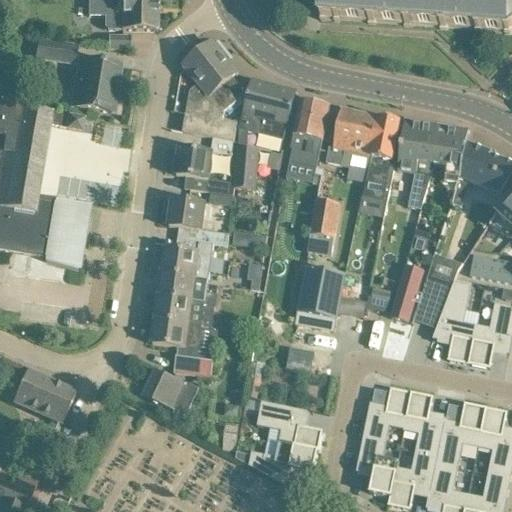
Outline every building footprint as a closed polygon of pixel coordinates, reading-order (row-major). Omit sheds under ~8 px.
[(157,0),(88,0),(89,19),(105,19),(105,30),(108,33),(122,33),(157,34),(157,0)] [(511,0),(322,0),(321,22),(510,36),(511,34),(511,0)] [(109,38),(109,53),(131,53),(131,38),(109,38)] [(36,61),(74,67),(77,49),(39,42),(36,61)] [(225,114),(246,97),(233,80),(239,76),(214,45),(185,68),(200,86),(191,94),(183,135),(235,144),(238,125),(223,122),(225,114)] [(121,68),(102,65),(79,61),(71,109),(114,116),(117,95),(120,96),(122,83),(119,83),(121,68)] [(0,106),(6,108),(10,83),(0,81),(0,106)] [(284,143),(297,94),(252,82),(239,132),(239,151),(238,163),(235,191),(255,192),(259,152),(249,151),(249,134),(261,137),(284,143)] [(319,167),(330,110),(301,103),(294,138),(314,142),(309,165),(319,167)] [(6,108),(0,106),(0,251),(46,259),(45,263),(78,273),(79,271),(77,271),(84,231),(75,230),(79,206),(56,202),(38,199),(50,126),(79,132),(81,121),(6,108)] [(380,120),(372,118),(342,112),(334,151),(330,150),(327,166),(342,169),(366,173),(368,159),(373,160),(380,120)] [(393,163),(401,124),(380,120),(373,160),(379,161),(371,201),(388,205),(391,191),(396,164),(393,163)] [(436,144),(439,127),(406,123),(398,175),(416,178),(414,193),(410,209),(424,212),(428,197),(434,178),(435,167),(436,159),(429,158),(432,144),(436,144)] [(463,176),(467,145),(469,132),(439,127),(436,144),(432,144),(429,158),(436,159),(435,167),(449,169),(447,183),(443,187),(454,205),(463,176)] [(511,185),(511,164),(492,157),(493,154),(467,145),(463,176),(454,205),(462,208),(469,190),(476,177),(502,198),(511,185)] [(227,162),(225,184),(209,182),(212,156),(181,151),(177,178),(187,179),(185,192),(234,199),(235,191),(238,163),(227,162)] [(280,170),(282,157),(260,154),(258,167),(280,170)] [(511,201),(498,217),(491,229),(511,240),(511,201)] [(212,208),(205,207),(174,202),(170,229),(180,231),(178,242),(214,247),(227,249),(229,237),(202,233),(204,218),(210,219),(212,208)] [(341,207),(326,204),(317,202),(311,236),(334,241),(341,207)] [(254,249),(256,238),(236,234),(234,245),(254,249)] [(213,258),(214,247),(178,242),(177,253),(167,251),(163,276),(209,282),(211,276),(213,258)] [(414,324),(413,327),(416,320),(438,328),(436,333),(437,333),(437,332),(439,328),(455,286),(458,277),(464,267),(453,263),(447,261),(435,257),(423,296),(420,306),(415,320),(414,324)] [(511,265),(475,258),(471,279),(511,286),(511,265)] [(259,291),(264,269),(253,266),(248,289),(259,291)] [(418,295),(425,274),(407,269),(392,321),(409,326),(415,305),(420,306),(423,296),(418,295)] [(335,335),(338,321),(342,297),(346,278),(306,270),(296,327),(335,335)] [(206,296),(209,282),(163,276),(160,298),(217,306),(218,298),(206,296)] [(468,367),(477,328),(463,325),(468,300),(453,297),(434,341),(451,345),(447,362),(468,367)] [(214,326),(217,306),(160,298),(157,322),(222,332),(223,327),(214,326)] [(468,367),(490,371),(493,353),(509,357),(511,341),(511,309),(495,306),(490,330),(477,328),(468,367)] [(482,310),(479,327),(490,328),(493,312),(482,310)] [(222,332),(157,322),(153,347),(179,350),(175,376),(195,378),(211,381),(213,365),(198,363),(202,332),(222,335),(222,332)] [(253,364),(250,380),(260,382),(263,366),(253,364)] [(13,404),(63,426),(76,395),(27,373),(13,404)] [(199,393),(156,373),(144,398),(176,413),(175,417),(186,422),(199,393)] [(250,380),(249,387),(260,389),(261,382),(260,382),(250,380)] [(405,431),(406,431),(413,395),(392,391),(388,409),(371,405),(364,439),(387,444),(390,428),(405,431)] [(438,459),(446,421),(430,417),(434,400),(413,395),(406,431),(405,431),(404,433),(420,436),(416,455),(438,459)] [(280,445),(319,454),(323,433),(305,429),(309,413),(263,404),(258,427),(282,432),(280,445)] [(437,466),(459,470),(464,447),(479,450),(487,411),(466,406),(462,424),(446,421),(438,459),(437,466)] [(243,409),(226,408),(225,419),(241,421),(243,409)] [(489,477),(511,481),(511,480),(511,434),(504,433),(508,415),(487,411),(479,450),(494,453),(489,477)] [(238,453),(241,427),(226,426),(223,451),(238,453)] [(390,499),(391,498),(397,470),(398,470),(399,463),(384,460),(387,444),(364,439),(357,474),(374,477),(370,495),(390,499)] [(319,454),(280,445),(277,459),(252,454),(250,467),(293,491),(297,471),(314,475),(319,454)] [(391,498),(390,499),(389,507),(411,511),(414,494),(429,497),(430,497),(437,466),(438,459),(416,455),(412,473),(398,470),(397,470),(391,498)] [(40,481),(39,480),(0,464),(0,490),(5,492),(30,501),(31,502),(40,481)] [(437,466),(430,497),(429,497),(427,511),(433,511),(465,511),(469,497),(454,494),(459,470),(437,466)] [(469,497),(465,511),(505,511),(511,481),(489,477),(484,500),(469,497)] [(0,511),(25,511),(30,501),(5,492),(2,499),(0,503),(0,511)]
